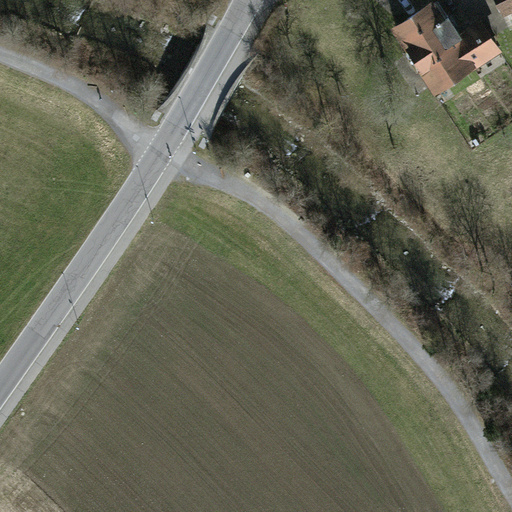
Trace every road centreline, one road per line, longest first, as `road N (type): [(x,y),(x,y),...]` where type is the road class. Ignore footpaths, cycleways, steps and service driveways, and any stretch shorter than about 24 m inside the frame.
road 1 (track): [(511,496),(453,401),(387,321),(260,196),(179,157)]
road 2 (residential): [(0,383),(180,122),(249,0)]
road 3 (track): [(179,157),(71,83),(0,54)]
